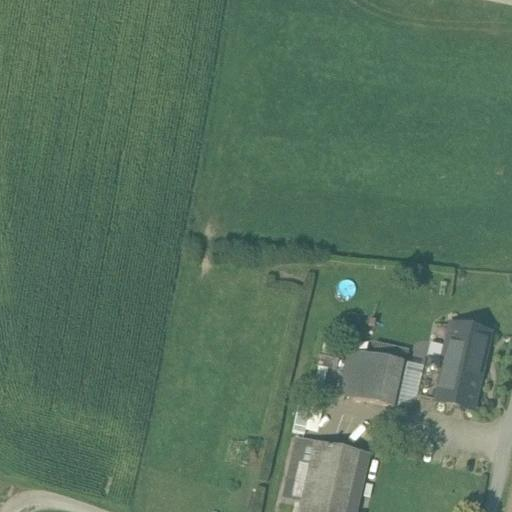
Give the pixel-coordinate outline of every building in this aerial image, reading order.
[(488,336),(451,327),(444,359),(434,402),(471,411),(488,336)] [(415,395),(434,402),(444,359),(425,354),(415,395)] [(406,365),(367,357),(365,371),(357,401),(395,410),(406,365)] [(347,366),(325,361),(314,406),(336,411),(339,397),(347,366)] [(339,397),(357,401),(365,371),(347,366),(339,397)] [(352,511),(365,456),(317,445),(301,511),(352,511)]
